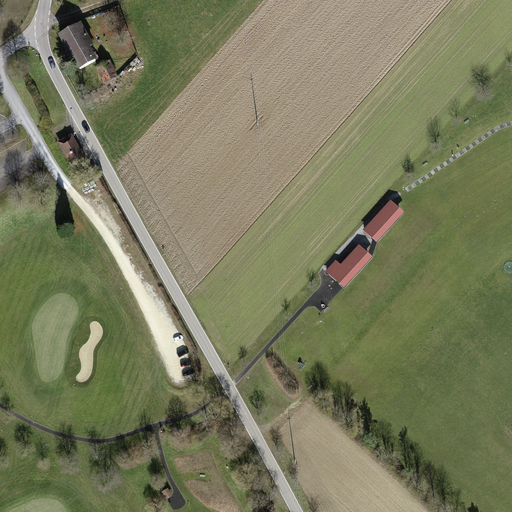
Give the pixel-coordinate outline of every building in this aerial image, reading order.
[(82,25),(60,36),(80,73),(102,62),(82,25)] [(112,62),(97,69),(105,86),(120,79),(112,62)] [(72,135),(59,142),(72,164),(85,156),(72,135)] [(391,202),(365,230),(376,240),(401,211),(391,202)] [(370,255),(360,245),(342,266),(337,261),(327,272),(343,286),(370,255)] [(174,497),(168,489),(162,493),(168,501),(174,497)]
